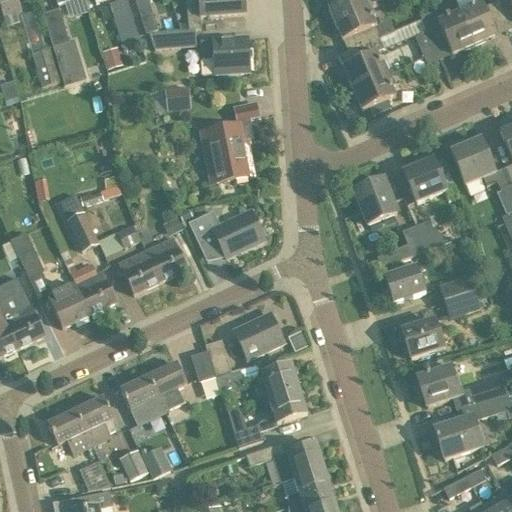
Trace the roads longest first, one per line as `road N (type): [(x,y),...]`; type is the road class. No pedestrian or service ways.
road 1 (residential): [(6,401),(310,254)]
road 2 (residential): [(388,511),(310,254)]
road 3 (residential): [(301,165),(344,159),(511,86)]
road 4 (residential): [(301,165),(291,0)]
